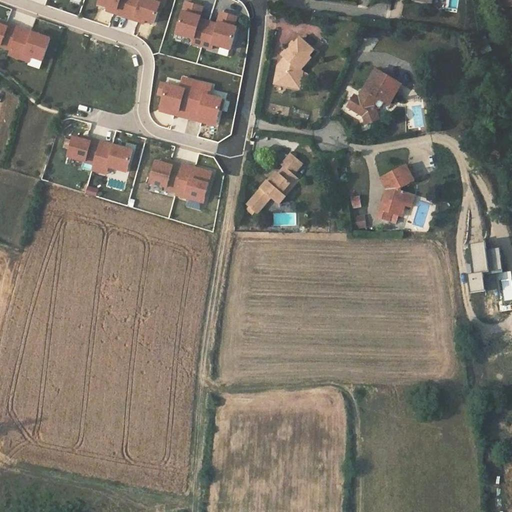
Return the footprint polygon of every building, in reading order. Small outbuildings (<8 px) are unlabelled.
[(116,12),(126,15),(131,0),(100,0),(100,2),(109,5),(117,8),(116,12)] [(131,0),(126,15),(136,18),(137,14),(145,17),(155,20),(161,2),(163,2),(164,0),(131,0)] [(193,41),(202,44),(210,19),(201,17),(201,15),(198,14),(201,4),(186,0),(185,0),(177,31),(194,36),(193,41)] [(219,22),(210,19),(202,44),(212,47),(213,42),(231,47),(237,25),(234,24),(237,15),(222,10),(219,22)] [(51,38),(19,26),(9,53),(30,60),(31,55),(43,60),(51,38)] [(279,65),(276,84),(296,87),(299,69),(301,69),(312,57),(309,56),(314,50),(300,38),(295,44),(293,42),(282,55),(285,58),(279,65)] [(355,95),(348,106),(363,115),(366,123),(379,118),(374,105),(379,97),(390,103),(396,93),(392,90),(398,81),(377,68),(362,92),(364,94),(361,99),(359,97),(355,95)] [(179,86),(160,81),(156,98),(163,100),(160,111),(189,119),(199,80),(182,76),(179,86)] [(396,93),(401,84),(398,81),(392,90),(396,93)] [(96,160),(101,139),(89,136),(88,139),(83,137),(75,135),(70,155),(95,162),(96,160)] [(101,139),(96,160),(110,164),(128,169),(134,148),(101,139)] [(271,182),(268,180),(246,204),(257,213),(270,198),(278,204),(285,196),(284,195),(281,192),(289,183),(292,186),(298,179),(292,174),(303,162),(291,153),(281,165),(284,167),(276,177),(271,182)] [(178,188),(185,161),(172,157),(171,161),(157,158),(151,179),(168,184),(167,186),(178,188)] [(96,160),(95,162),(94,168),(108,171),(110,164),(96,160)] [(328,160),(328,174),(336,173),(335,160),(328,160)] [(185,161),(178,188),(177,191),(205,199),(213,168),(185,161)] [(405,164),(381,177),(385,187),(388,186),(391,192),(390,196),(385,194),(381,210),(391,214),(398,216),(402,205),(404,206),(410,207),(414,194),(401,190),(401,188),(410,183),(406,176),(411,173),(405,164)] [(410,183),(415,181),(411,173),(406,176),(410,183)] [(281,192),(284,195),(292,186),(289,183),(281,192)] [(87,186),(85,196),(97,197),(98,187),(87,186)] [(350,197),(352,209),(361,208),(360,196),(350,197)] [(391,214),(381,210),(378,218),(389,221),(391,214)] [(363,223),(351,223),(351,233),(363,233),(363,223)] [(487,243),(469,245),(473,275),(469,276),(470,294),(486,292),(484,274),(489,274),(490,277),(503,274),(500,248),(488,250),(487,243)]
